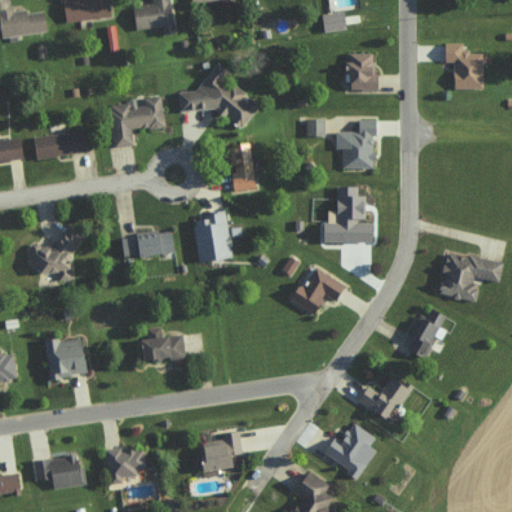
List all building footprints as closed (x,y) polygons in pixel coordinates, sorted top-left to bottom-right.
[(104,0),(60,0),(64,23),(107,15),(104,0)] [(168,0),(149,0),(150,3),(130,6),(133,30),(161,26),(162,34),(172,32),(168,0)] [(43,10),(23,13),(23,7),(0,10),(0,37),(46,31),(43,10)] [(343,29),(341,11),(319,15),(322,32),(343,29)] [(451,89),(481,88),(480,52),(461,52),(461,42),(441,43),(442,62),(451,62),(451,89)] [(371,53),(346,53),(346,62),(343,62),(343,89),(375,90),(376,74),(371,74),(371,53)] [(177,111),(209,108),(218,115),(223,115),(238,128),(254,110),(243,101),(242,91),(224,76),(224,70),(216,63),(192,90),(175,92),(177,111)] [(112,147),(131,144),(129,126),(162,122),(158,96),(142,98),(142,102),(106,107),(112,147)] [(322,118),(304,119),(304,136),(322,136),(322,118)] [(339,167),(372,168),(373,119),(355,119),(355,132),(333,131),(333,148),(340,149),(339,167)] [(34,159),(85,151),(82,129),(31,138),(34,159)] [(0,161),(22,159),(19,137),(0,139),(0,161)] [(231,192),(254,187),(245,143),(233,145),(235,156),(230,156),(233,174),(228,174),(231,192)] [(369,222),(362,222),(362,196),(355,196),(355,186),(333,186),(333,222),(318,222),(318,242),(369,243),(369,222)] [(231,257),(224,212),(189,217),(196,262),(231,257)] [(35,274),(55,272),(56,280),(68,279),(65,257),(80,236),(65,227),(53,244),(36,246),(33,244),(26,245),(28,266),(34,265),(35,274)] [(117,236),(120,258),(172,252),(169,230),(117,236)] [(501,262),(465,254),(465,257),(443,252),(439,272),(441,273),(436,292),(471,300),(476,277),(497,281),(501,262)] [(297,262),(289,256),(279,270),(287,275),(297,262)] [(310,313),(321,294),(332,300),(341,285),(309,267),(290,301),(310,313)] [(442,315),(426,306),(403,347),(423,358),(433,341),(429,339),(442,315)] [(136,337),(139,359),(167,354),(168,359),(184,356),(180,333),(160,335),(159,325),(145,327),(146,336),(136,337)] [(40,339),(47,378),(84,371),(78,337),(57,341),(56,336),(40,339)] [(0,379),(15,378),(12,351),(0,352),(0,379)] [(364,384),(355,400),(382,417),(393,399),(399,403),(408,388),(387,375),(377,392),(364,384)] [(373,436),(347,419),(323,454),(356,476),(374,449),(367,445),(373,436)] [(239,452),(236,429),(219,431),(220,440),(198,442),(199,457),(196,457),(197,469),(232,465),(230,453),(239,452)] [(102,449),(108,483),(120,481),(120,477),(134,474),(133,469),(144,467),(140,447),(119,450),(118,446),(102,449)] [(30,459),(32,479),(48,477),(50,488),(84,483),(81,465),(74,466),(73,454),(30,459)] [(286,510),(287,511),(321,511),(334,501),(323,489),(327,486),(310,468),(289,488),(299,498),(286,510)] [(12,469),(0,471),(0,494),(17,491),(12,469)]
